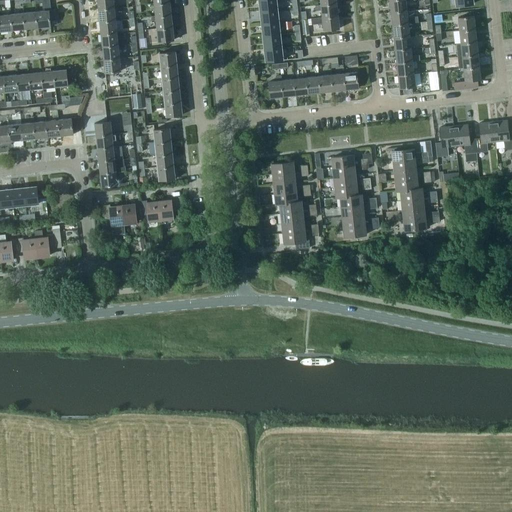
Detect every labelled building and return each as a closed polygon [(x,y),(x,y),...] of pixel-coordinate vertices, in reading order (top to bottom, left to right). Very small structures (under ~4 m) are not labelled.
[(43,12),(36,12),(37,29),(50,27),(49,20),(55,19),(55,10),(50,11),(49,0),(34,0),(35,4),(42,3),(43,12)] [(97,0),(98,10),(114,8),(112,0),(97,0)] [(277,9),(275,0),(258,0),(260,11),(277,9)] [(407,11),(405,0),(389,0),(391,12),(407,11)] [(170,15),(169,2),(154,4),(155,16),(170,15)] [(338,16),(337,3),(321,5),(322,17),(338,16)] [(115,21),(114,8),(98,10),(99,22),(115,21)] [(260,11),(261,24),(278,22),(277,9),(260,11)] [(391,12),(392,25),(408,23),(418,22),(417,16),(408,17),(407,11),(391,12)] [(23,14),(25,30),(37,29),(36,12),(23,14)] [(12,31),(25,30),(23,14),(11,15),(12,31)] [(11,15),(0,15),(0,32),(12,31),(11,15)] [(155,20),(156,29),(172,27),(170,15),(155,16),(151,17),(151,21),(155,20)] [(338,16),(322,17),(311,19),(312,25),(323,23),(324,30),(339,29),(338,16)] [(458,18),(459,30),(476,29),(474,16),(458,18)] [(307,19),(302,20),(301,20),(303,34),(309,34),(308,19),(307,20),(307,19)] [(99,22),(101,35),(116,33),(115,21),(99,22)] [(279,34),(278,22),(261,24),(263,36),(279,34)] [(410,36),(408,23),(392,25),(394,37),(410,36)] [(173,40),(172,27),(156,29),(157,42),(173,40)] [(459,30),(461,43),(477,41),(476,29),(459,30)] [(101,35),(102,47),(117,46),(116,33),(101,35)] [(263,36),(264,49),(281,47),(279,34),(263,36)] [(394,37),(395,50),(411,48),(410,36),(394,37)] [(461,43),(462,55),(478,54),(477,41),(461,43)] [(435,54),(435,45),(429,46),(430,47),(426,48),(426,54),(430,53),(430,54),(435,54)] [(119,58),(117,46),(102,47),(103,60),(119,58)] [(281,47),(264,49),(266,62),(272,61),(282,60),(281,47)] [(397,62),(413,61),(420,60),(419,55),(412,56),(411,48),(395,50),(397,62)] [(159,53),(161,66),(176,65),(175,52),(159,53)] [(462,55),(464,68),(480,66),(478,54),(462,55)] [(357,56),(345,57),(346,65),(358,64),(357,56)] [(119,58),(103,60),(104,73),(120,71),(119,58)] [(413,69),(413,61),(397,62),(398,75),(414,73),(420,72),(419,68),(413,69)] [(177,77),(176,65),(161,66),(162,79),(177,77)] [(480,66),(464,68),(465,81),(455,82),(455,89),(478,87),(478,79),(481,79),(480,66)] [(53,71),(55,87),(68,86),(66,70),(53,71)] [(53,71),(41,72),(42,88),(55,87),(53,71)] [(429,72),(431,85),(439,84),(438,71),(429,72)] [(28,74),(30,90),(42,88),(41,72),(28,74)] [(357,72),(344,74),(345,89),(358,88),(357,72)] [(414,73),(398,75),(400,88),(415,86),(414,73)] [(30,90),(28,74),(16,75),(17,91),(30,90)] [(333,91),(345,89),(344,74),(331,75),(333,91)] [(16,75),(3,76),(5,92),(17,91),(16,75)] [(331,75),(319,77),(320,92),(333,91),(331,75)] [(281,81),(281,76),(276,76),(276,81),(268,82),(270,97),(283,96),(281,81)] [(163,91),(179,90),(177,77),(162,79),(163,91)] [(319,77),(306,78),(308,93),(320,92),(319,77)] [(295,95),(308,93),(306,78),(294,79),(295,95)] [(283,96),(295,95),(294,79),(281,81),(283,96)] [(163,91),(165,104),(180,102),(179,90),(163,91)] [(133,96),(134,108),(142,107),(141,95),(133,96)] [(180,102),(165,104),(166,117),(181,115),(180,102)] [(79,117),(58,120),(60,136),(73,135),(72,130),(80,129),(79,117)] [(48,137),(60,136),(58,120),(46,121),(48,137)] [(495,142),(502,141),(503,150),(511,149),(511,134),(509,135),(507,120),(493,122),(495,142)] [(46,121),(34,122),(35,139),(48,137),(46,121)] [(34,122),(21,123),(23,140),(35,139),(34,122)] [(95,136),(112,135),(110,122),(94,123),(95,136)] [(480,138),(474,139),(476,153),(487,152),(486,143),(495,142),(493,122),(479,123),(480,138)] [(10,141),(23,140),(21,123),(8,125),(10,141)] [(453,126),(455,147),(464,146),(466,162),(477,161),(476,153),(474,139),(469,139),(467,124),(453,126)] [(0,142),(10,141),(8,125),(0,125),(0,142)] [(447,148),(455,147),(453,126),(440,127),(442,142),(436,143),(437,157),(448,156),(447,148)] [(153,130),(154,143),(170,141),(169,128),(153,130)] [(113,147),(112,135),(95,136),(96,149),(113,147)] [(154,143),(156,155),(172,154),(170,141),(154,143)] [(114,154),(113,147),(96,149),(98,162),(115,160),(123,159),(122,153),(114,154)] [(392,150),(393,161),(414,158),(420,158),(420,153),(414,153),(413,148),(392,150)] [(156,155),(157,168),(173,166),(172,154),(156,155)] [(360,159),(354,160),(353,155),(331,157),(333,167),(354,165),(360,164),(360,159)] [(416,168),(414,158),(393,161),(394,171),(416,168)] [(116,172),(126,171),(125,166),(124,166),(123,159),(115,160),(98,162),(99,174),(116,172)] [(272,174),(294,172),(293,161),(271,164),(272,174)] [(334,177),(355,175),(354,165),(333,167),(334,177)] [(173,166),(157,168),(159,181),(174,179),(173,166)] [(416,168),(394,171),(395,181),(417,178),(416,168)] [(117,181),(116,172),(99,174),(101,187),(122,185),(121,180),(117,181)] [(273,184),(295,181),(294,172),(272,174),(273,184)] [(355,175),(334,177),(335,187),(356,185),(355,175)] [(400,190),(418,188),(417,178),(395,181),(396,191),(400,190)] [(274,194),(296,191),(295,181),(273,184),(274,194)] [(335,187),(336,197),(340,197),(357,195),(357,194),(356,185),(335,187)] [(24,188),(26,205),(41,203),(43,214),(49,213),(48,198),(38,199),(36,187),(24,188)] [(400,190),(401,200),(423,198),(422,187),(418,188),(400,190)] [(24,188),(11,190),(13,206),(26,205),(24,188)] [(0,206),(0,207),(13,206),(11,190),(0,190),(0,206)] [(297,201),(296,191),(274,194),(276,204),(280,204),(280,203),(297,201)] [(362,194),(357,194),(357,195),(340,197),(341,207),(363,204),(362,194)] [(170,198),(170,200),(158,202),(160,220),(172,218),(172,211),(178,211),(176,197),(170,198)] [(424,208),(423,198),(401,200),(402,210),(424,208)] [(148,221),(160,220),(158,202),(147,203),(146,200),(139,201),(141,215),(147,214),(148,221)] [(141,215),(139,201),(133,202),(133,204),(121,205),(123,224),(135,222),(135,215),(141,215)] [(280,203),(280,204),(281,213),(302,211),(301,201),(297,201),(280,203)] [(110,218),(112,235),(124,233),(123,224),(121,205),(110,207),(109,204),(103,205),(104,219),(110,218)] [(363,204),(341,207),(342,217),(364,214),(363,204)] [(404,220),(425,218),(424,208),(402,210),(404,220)] [(309,215),(308,210),(302,211),(281,213),(282,223),(303,221),(303,216),(309,215)] [(364,214),(342,217),(343,226),(365,224),(364,214)] [(425,218),(404,220),(405,230),(426,228),(425,218)] [(303,221),(282,223),(283,233),(304,231),(303,221)] [(366,234),(365,224),(343,226),(344,237),(366,234)] [(47,238),(35,239),(37,257),(49,256),(49,249),(62,247),(60,229),(52,230),(53,235),(46,235),(47,238)] [(309,239),(305,239),(304,231),(283,233),(284,243),(295,242),(295,249),(310,248),(309,239)] [(0,235),(0,255),(1,261),(13,260),(12,253),(18,253),(16,239),(10,240),(10,242),(6,243),(5,235),(0,235)] [(23,238),(16,239),(18,253),(24,252),(25,258),(37,257),(35,239),(23,241),(23,238)]
